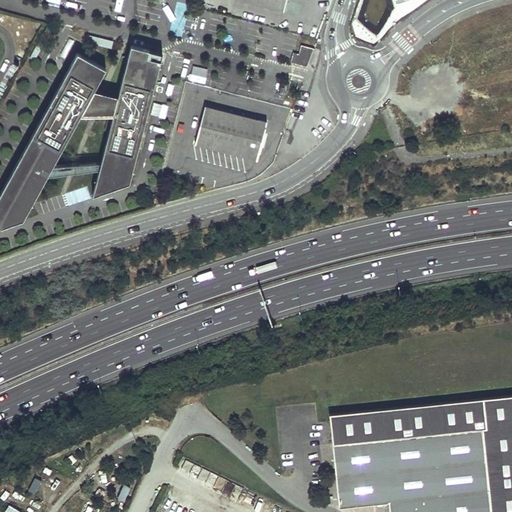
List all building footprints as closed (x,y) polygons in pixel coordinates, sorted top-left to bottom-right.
[(112,62),(83,47),(0,195),(0,223),(26,214),(58,160),(85,108),(113,109),(109,124),(113,125),(98,192),(135,182),(168,47),(138,40),(121,93),(98,85),(112,62)] [(311,55),(315,45),(304,41),(301,51),(311,55)] [(308,63),(311,55),(301,51),(296,49),(293,58),(308,63)] [(266,116),(205,100),(195,139),(256,155),(266,116)] [(511,511),(511,391),(332,410),(342,503),(391,498),(392,511),(511,511)]
